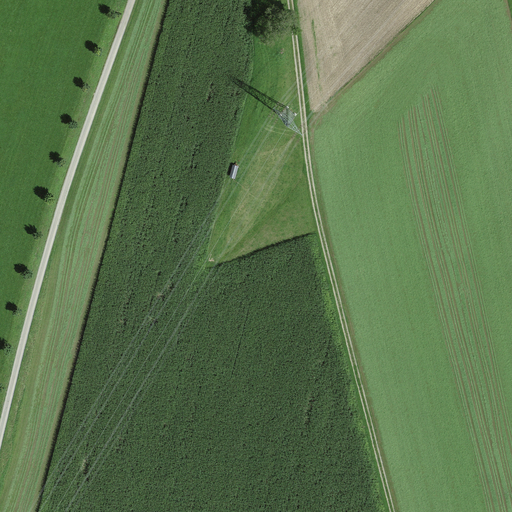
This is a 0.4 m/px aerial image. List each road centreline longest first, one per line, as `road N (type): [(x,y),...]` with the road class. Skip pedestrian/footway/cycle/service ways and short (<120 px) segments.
road 1 (track): [(389,511),(327,226),(292,0)]
road 2 (track): [(0,433),(60,206),(132,0)]
